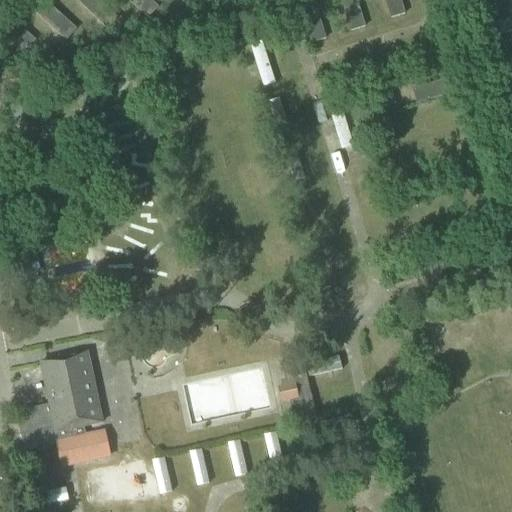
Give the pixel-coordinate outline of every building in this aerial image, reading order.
[(346,20),(358,21),(359,7),(347,6),(346,20)] [(264,87),(277,83),(263,40),(250,44),(264,87)] [(30,103),(9,108),(13,123),(34,118),(32,111),(30,103)] [(242,171),(243,178),(232,181),(235,194),(265,187),(261,167),(242,171)] [(463,342),(485,338),(479,309),(458,313),(463,342)] [(101,422),(93,383),(87,354),(40,363),(49,405),(15,412),(23,451),(56,444),(61,467),(109,457),(104,434),(86,437),(84,428),(102,424),(101,422)] [(316,420),(303,363),(282,368),(285,380),(280,382),(281,387),(278,388),(282,405),(289,403),(294,425),(316,420)] [(402,381),(380,387),(385,407),(407,401),(402,381)] [(277,432),(266,434),(272,469),(283,467),(277,432)] [(235,477),(246,475),(241,441),(230,442),(235,477)] [(206,445),(208,483),(232,482),(231,444),(206,445)] [(192,450),(195,486),(208,485),(204,449),(192,450)] [(153,459),(158,495),(171,493),(166,458),(153,459)]
